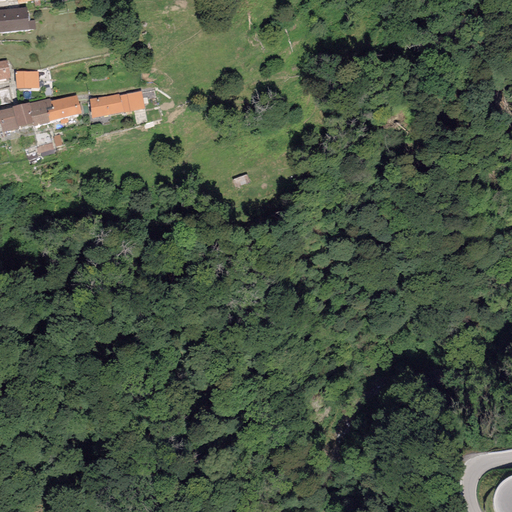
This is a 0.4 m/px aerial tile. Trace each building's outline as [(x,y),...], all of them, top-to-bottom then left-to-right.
[(27,8),(0,11),(0,35),(36,31),(35,21),(29,21),(27,8)] [(0,82),(11,81),(7,62),(0,63),(0,82)] [(39,73),(16,73),(16,91),(39,91),(39,73)] [(141,92),(89,101),(92,121),(145,111),(141,92)] [(51,100),(0,113),(0,123),(4,136),(33,127),(34,130),(50,126),(50,124),(61,123),(61,125),(69,123),(68,121),(82,117),(77,97),(51,103),(51,100)]
